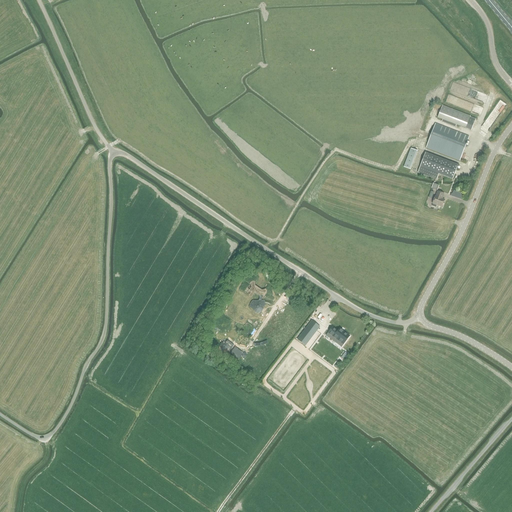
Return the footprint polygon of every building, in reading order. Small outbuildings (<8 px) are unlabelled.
[(470,117),(471,116),(443,106),(438,118),(471,131),(476,119),(470,117)] [(435,124),(427,146),(426,148),(460,161),(469,137),(435,124)] [(425,153),(420,167),(418,173),(436,180),(439,174),(453,179),(458,165),(425,153)] [(433,204),(442,207),(445,200),(442,199),(444,194),(438,192),(436,197),(435,196),(433,204)] [(263,305),(265,304),(263,300),(261,301),(261,300),(262,297),(263,296),(264,297),(267,293),(267,292),(267,291),(267,290),(266,290),(266,289),(262,290),(255,286),(255,285),(255,284),(255,282),(254,282),(254,281),(253,281),(253,282),(252,282),(251,282),(250,284),(251,286),(251,288),(249,290),(248,289),(248,288),(247,288),(246,290),(244,292),(246,293),(247,293),(249,296),(251,297),(255,292),(258,295),(259,295),(259,296),(259,298),(259,300),(258,301),(257,302),(256,303),(254,301),(252,302),(250,306),(257,311),(259,311),(260,310),(263,305)] [(312,321),(297,340),(305,346),(320,327),(312,321)] [(338,330),(333,326),(326,335),(342,347),(350,336),(340,328),(338,330)] [(236,348),(231,353),(237,357),(241,352),(236,348)]
